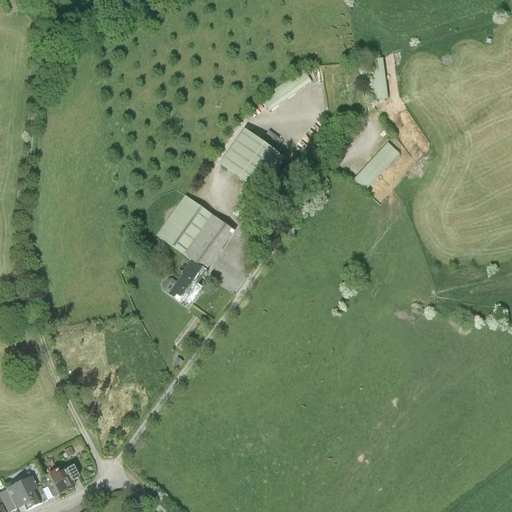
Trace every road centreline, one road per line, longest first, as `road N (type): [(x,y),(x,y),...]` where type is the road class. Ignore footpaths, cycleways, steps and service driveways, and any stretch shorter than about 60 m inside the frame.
road 1 (track): [(111,467),(373,119),(247,124),(197,198),(243,227),(218,265)]
road 2 (track): [(111,467),(82,432),(24,273),(37,0)]
road 3 (residential): [(53,511),(111,467),(159,511)]
